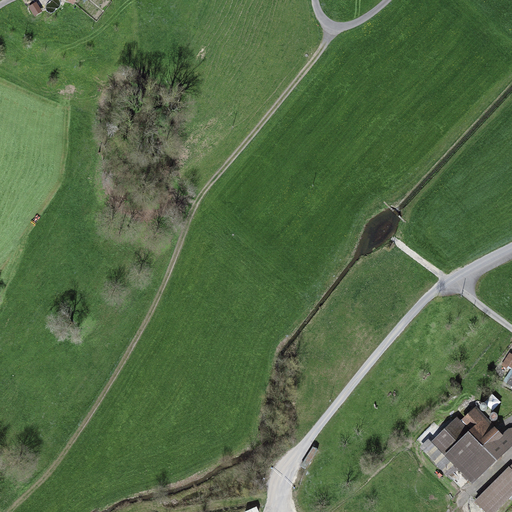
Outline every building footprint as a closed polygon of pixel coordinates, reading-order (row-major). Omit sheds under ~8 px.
[(63,0),(73,8),(79,0),(63,0)] [(29,6),(34,17),(43,13),(37,2),(29,6)] [(503,434),(476,406),(461,420),(457,416),(431,441),(458,469),(472,484),(511,446),(511,427),(509,428),(503,434)] [(449,477),(458,469),(431,441),(428,439),(420,447),(449,477)] [(511,468),(510,467),(509,466),(474,500),(486,511),(496,511),(511,496),(511,468)]
